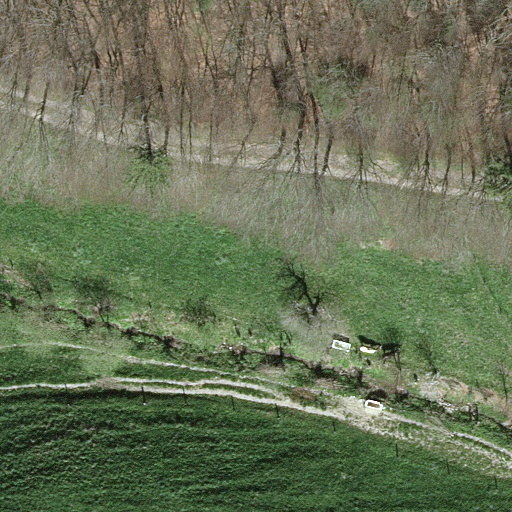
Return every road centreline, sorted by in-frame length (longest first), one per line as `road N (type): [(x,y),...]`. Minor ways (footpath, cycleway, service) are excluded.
road 1 (track): [(0,94),(146,140),(511,191)]
road 2 (track): [(511,468),(448,462),(387,429)]
